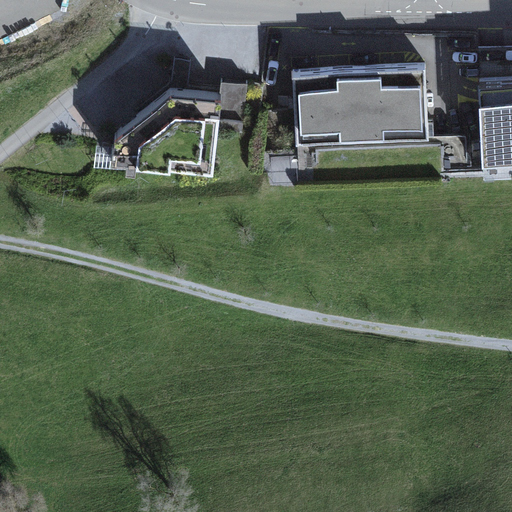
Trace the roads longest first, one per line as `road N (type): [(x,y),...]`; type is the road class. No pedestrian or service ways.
road 1 (track): [(511,349),(291,312),(0,242)]
road 2 (residential): [(162,0),(216,9),(511,12)]
